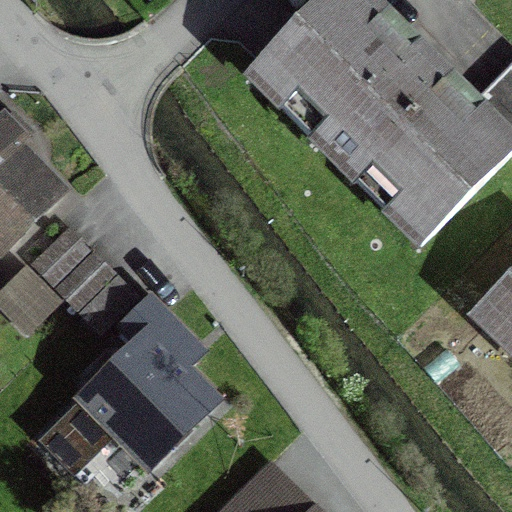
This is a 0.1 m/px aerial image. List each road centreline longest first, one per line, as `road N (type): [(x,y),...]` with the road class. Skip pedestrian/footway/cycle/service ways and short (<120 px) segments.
road 1 (residential): [(90,108),(393,511)]
road 2 (residential): [(90,108),(210,0)]
road 3 (residential): [(3,0),(90,108)]
